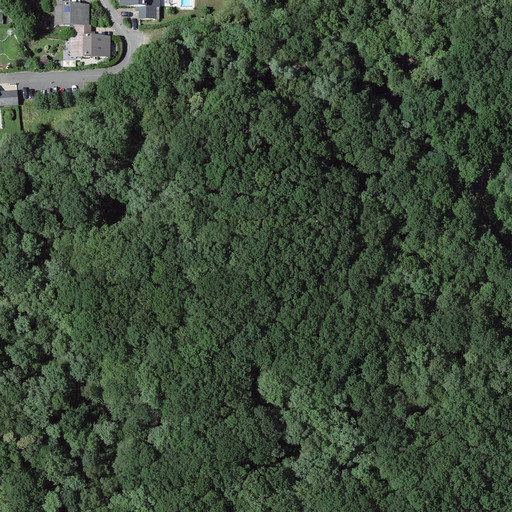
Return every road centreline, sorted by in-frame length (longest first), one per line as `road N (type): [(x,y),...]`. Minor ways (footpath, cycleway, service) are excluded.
road 1 (residential): [(0,80),(117,73),(132,56),(130,39)]
road 2 (track): [(511,147),(488,170),(474,201),(511,253)]
